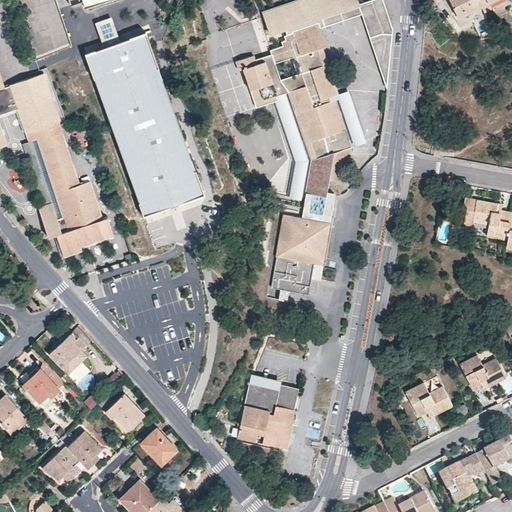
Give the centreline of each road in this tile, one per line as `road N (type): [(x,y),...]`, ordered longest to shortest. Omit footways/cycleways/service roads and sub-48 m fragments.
road 1 (residential): [(258,511),(70,297)]
road 2 (residential): [(511,407),(371,480),(331,475)]
road 3 (residential): [(392,166),(357,348)]
road 4 (residential): [(357,348),(392,166)]
road 5 (residential): [(393,161),(411,0)]
road 6 (residential): [(393,161),(511,181)]
